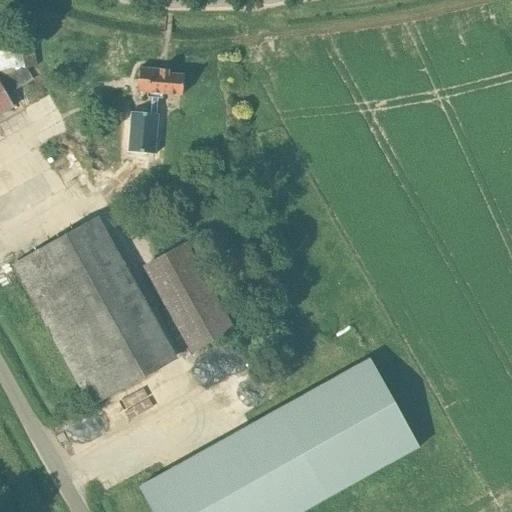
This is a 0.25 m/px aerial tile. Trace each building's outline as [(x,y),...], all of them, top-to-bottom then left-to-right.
[(22,47),(0,51),(0,75),(0,77),(13,74),(12,68),(17,67),(17,69),(26,67),(25,62),(33,61),(30,47),(22,49),(22,47)] [(97,83),(119,80),(117,68),(104,70),(105,73),(96,75),(97,83)] [(169,70),(139,68),(137,92),(147,92),(147,97),(162,99),(163,94),(181,95),(183,75),(168,74),(169,70)] [(0,83),(0,115),(14,107),(0,83)] [(99,216),(14,264),(93,405),(177,358),(99,216)] [(191,351),(233,328),(186,244),(144,267),(191,351)] [(417,445),(370,361),(369,359),(139,487),(152,511),(301,511),(418,447),(417,445)]
